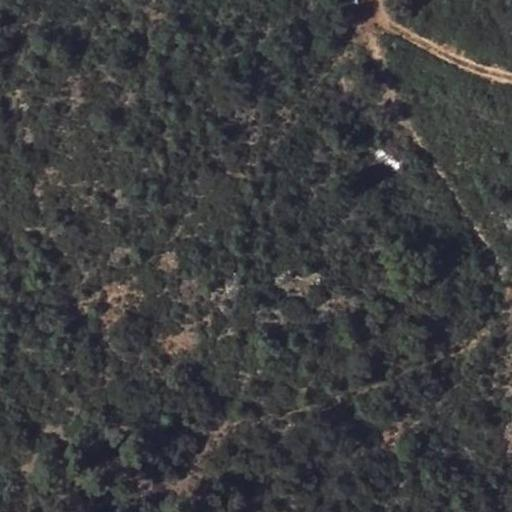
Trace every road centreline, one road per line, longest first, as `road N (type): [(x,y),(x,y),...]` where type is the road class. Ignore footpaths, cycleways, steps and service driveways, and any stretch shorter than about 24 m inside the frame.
road 1 (track): [(511,283),(496,272),(384,73),(362,0)]
road 2 (track): [(365,9),(511,79)]
